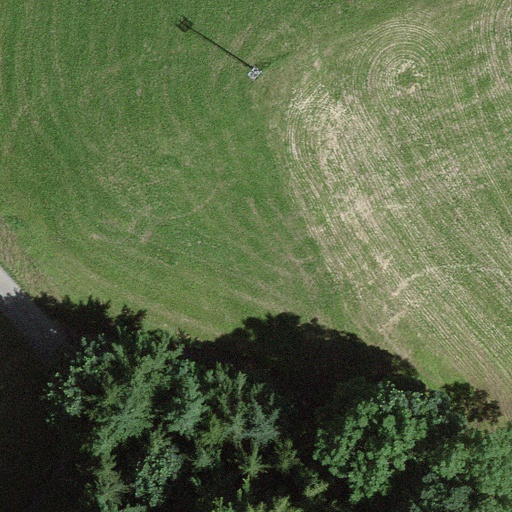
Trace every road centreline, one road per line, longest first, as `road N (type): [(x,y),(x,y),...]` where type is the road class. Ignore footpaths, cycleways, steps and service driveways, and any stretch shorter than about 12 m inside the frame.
road 1 (track): [(46,347),(159,368),(432,485),(466,511)]
road 2 (track): [(46,347),(80,414),(77,468),(45,511)]
